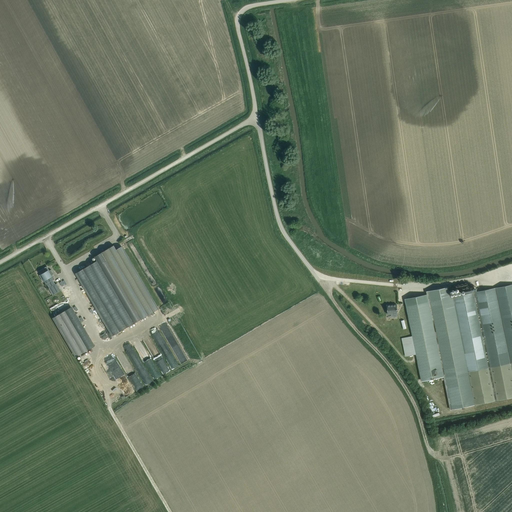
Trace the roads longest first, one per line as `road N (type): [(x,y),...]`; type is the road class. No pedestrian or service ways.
road 1 (unclassified): [(0,265),(255,118)]
road 2 (unclassified): [(395,288),(317,276),(294,251),(280,225),(255,118)]
road 3 (track): [(168,511),(90,362),(108,348)]
road 4 (unclassified): [(255,118),(237,16),(248,6),(290,0)]
